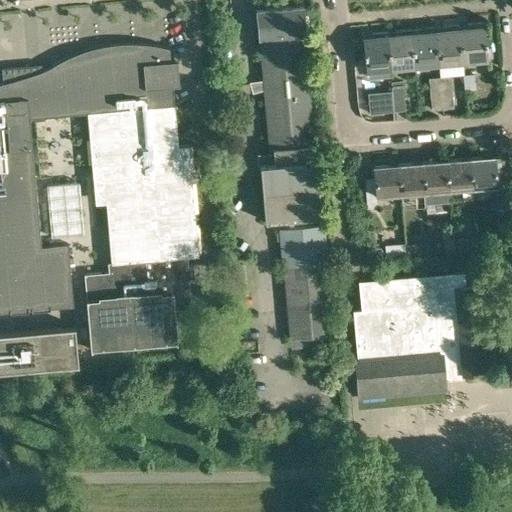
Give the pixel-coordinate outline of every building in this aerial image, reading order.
[(260,194),(262,221),(319,216),(316,189),(314,159),(309,159),(308,146),(313,145),(303,34),(304,34),(302,6),(253,11),(256,39),(258,39),(267,149),(272,149),(273,162),(257,164),(260,194)] [(481,21),(458,23),(462,60),(485,58),(481,21)] [(458,23),(434,25),(438,62),(462,60),(458,23)] [(434,25),(410,27),(414,65),(438,62),(434,25)] [(410,27),(386,30),(390,67),(414,65),(410,27)] [(390,67),(386,30),(360,32),(364,69),(390,67)] [(0,311),(73,305),(67,243),(40,245),(29,117),(87,112),(94,191),(104,190),(111,271),(84,273),(86,298),(85,298),(90,349),(176,341),(174,309),(191,307),(188,278),(194,277),(193,264),(187,265),(186,255),(197,255),(197,248),(188,149),(188,144),(185,144),(178,145),(172,85),(179,84),(177,59),(170,60),(169,49),(170,47),(158,45),(145,43),(133,42),(120,42),(108,44),(95,46),(83,50),(71,54),(60,60),(50,66),(42,70),(41,63),(21,65),(2,67),(3,82),(0,82),(0,311)] [(204,83),(215,82),(213,68),(203,69),(204,83)] [(464,89),(475,89),(474,73),(463,74),(464,89)] [(450,75),(439,76),(442,108),(453,107),(450,75)] [(442,108),(439,76),(428,77),(431,109),(442,108)] [(392,111),(404,110),(402,80),(390,81),(392,111)] [(369,113),(381,112),(379,82),(366,83),(369,113)] [(493,156),(469,158),(472,186),(494,184),(495,195),(510,194),(506,154),(493,155),(493,156)] [(469,158),(446,160),(448,188),(472,186),(469,158)] [(423,162),(425,190),(426,202),(449,200),(448,188),(446,160),(439,160),(423,162)] [(423,162),(399,164),(401,192),(425,190),(423,162)] [(374,166),(375,178),(365,178),(367,209),(378,208),(376,195),(401,192),(399,164),(374,166)] [(47,183),(50,235),(81,232),(78,181),(47,183)] [(434,204),(436,218),(457,215),(455,201),(434,204)] [(279,228),(289,338),(334,334),(324,224),(320,224),(279,228)] [(457,251),(478,249),(477,237),(456,239),(457,251)] [(501,237),(491,238),(492,248),(502,248),(501,237)] [(445,252),(454,251),(452,239),(444,240),(445,252)] [(429,240),(428,240),(420,241),(421,254),(430,253),(429,240)] [(407,258),(406,243),(385,244),(386,260),(407,258)] [(361,307),(354,308),(356,338),(357,357),(357,358),(354,359),(358,396),(445,388),(444,374),(492,370),(489,337),(486,300),(484,282),(465,284),(464,270),(427,273),(358,279),(358,281),(360,296),(361,307)] [(73,326),(0,331),(0,369),(76,362),(73,326)]
